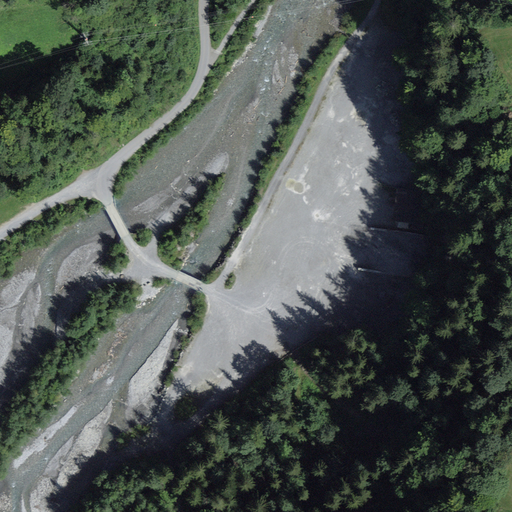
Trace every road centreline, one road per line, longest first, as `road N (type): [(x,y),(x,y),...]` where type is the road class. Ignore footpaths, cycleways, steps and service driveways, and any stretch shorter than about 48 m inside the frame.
road 1 (unclassified): [(252,377),(274,342),(225,297),(130,242),(108,195),(113,166),(200,82),(204,0)]
road 2 (track): [(225,297),(264,264),(281,184),(371,0)]
road 3 (track): [(108,177),(0,232)]
